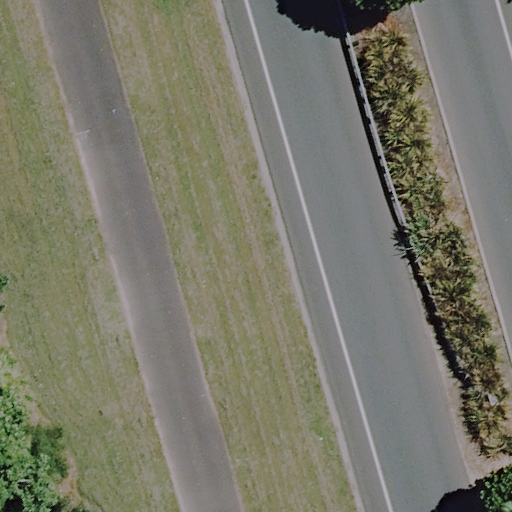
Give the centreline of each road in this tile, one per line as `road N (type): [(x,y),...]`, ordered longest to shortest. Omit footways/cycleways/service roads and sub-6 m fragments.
road 1 (secondary): [(446,511),(293,0)]
road 2 (secondary): [(473,0),(511,125)]
